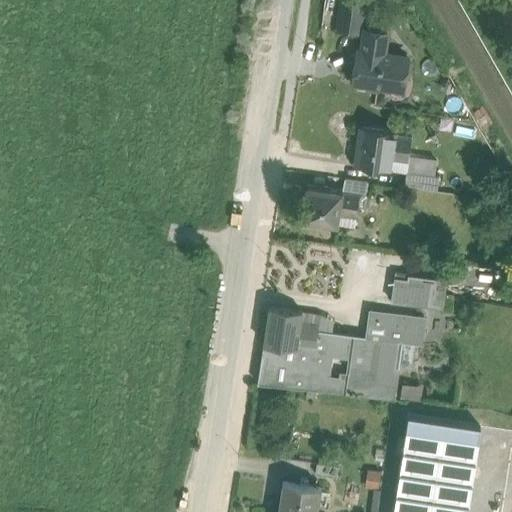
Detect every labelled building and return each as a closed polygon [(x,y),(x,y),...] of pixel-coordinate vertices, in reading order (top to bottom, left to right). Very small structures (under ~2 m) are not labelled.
[(364,0),(341,0),(338,29),(359,32),(364,0)] [(387,31),(365,28),(362,50),(358,49),(353,81),(367,83),(370,88),(378,89),(381,85),(385,86),(386,80),(389,81),(389,80),(397,81),(403,76),(405,77),(407,57),(384,53),(387,31)] [(396,132),(362,127),(356,163),(390,168),(392,157),(409,160),(413,135),(396,132)] [(367,180),(345,177),(343,190),(360,193),(365,194),(367,180)] [(343,190),(307,185),(302,218),(338,223),(339,212),(343,190)] [(360,193),(343,190),(339,212),(356,214),(360,193)] [(446,280),(409,274),(409,273),(395,271),(391,300),(442,307),(446,280)] [(302,310),(269,305),(264,342),(297,347),(299,328),(301,321),(302,310)] [(319,323),(317,331),(333,333),(334,320),(320,312),(302,310),(301,321),(319,323)] [(405,315),(371,311),(367,337),(401,342),(405,315)] [(299,328),(317,331),(319,323),(301,321),(299,328)] [(317,331),(299,328),(297,347),(311,349),(315,350),(317,331)] [(333,333),(317,331),(315,350),(311,349),(306,388),(345,394),(354,336),(333,333)] [(367,337),(354,336),(345,394),(393,400),(401,342),(367,337)] [(297,347),(264,342),(258,382),(306,388),(311,349),(297,347)] [(422,398),(424,384),(403,382),(402,396),(422,398)] [(393,511),(467,511),(481,424),(408,414),(393,511)] [(300,484),(283,481),(282,483),(283,483),(279,509),(298,511),(317,511),(321,489),(321,487),(307,485),(308,478),(301,477),(300,484)]
